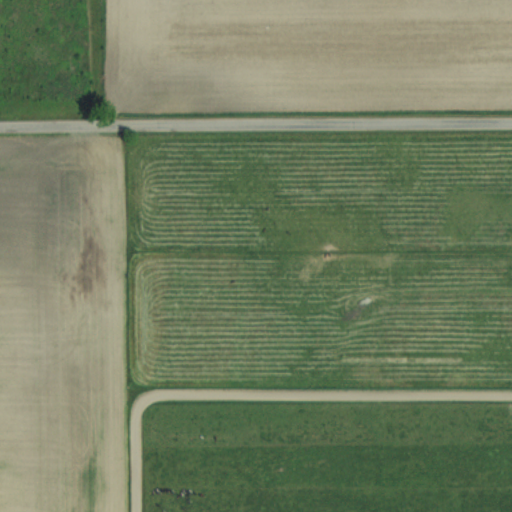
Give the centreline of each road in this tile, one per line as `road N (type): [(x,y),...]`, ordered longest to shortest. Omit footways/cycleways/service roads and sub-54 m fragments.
road 1 (residential): [(511,122),(0,126)]
road 2 (track): [(511,394),(150,398),(138,412),(137,511)]
